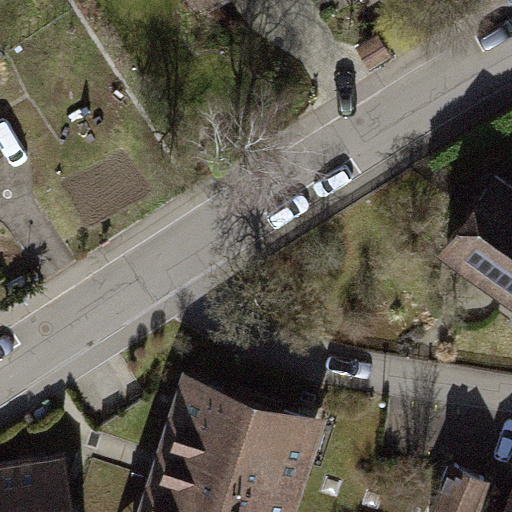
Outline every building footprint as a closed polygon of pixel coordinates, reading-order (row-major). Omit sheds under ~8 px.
[(195,0),(218,37),(281,0),(195,0)] [(511,191),(508,189),(465,260),(511,287),(511,191)] [(202,379),(161,511),(320,511),(348,422),(202,379)] [(430,511),(481,511),(495,471),(449,455),(430,511)] [(92,511),(87,466),(0,477),(0,511),(92,511)]
